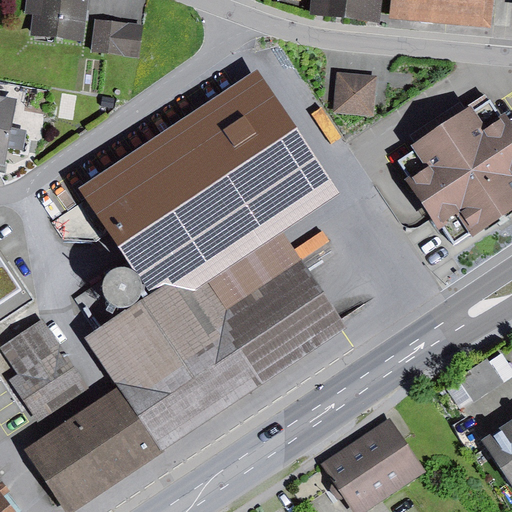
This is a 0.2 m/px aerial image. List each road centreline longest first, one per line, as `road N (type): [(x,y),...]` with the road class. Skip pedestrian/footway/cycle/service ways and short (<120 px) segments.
road 1 (primary): [(511,290),(177,511)]
road 2 (residential): [(230,8),(205,63),(21,190),(0,193)]
road 3 (residential): [(511,57),(314,37),(230,8)]
